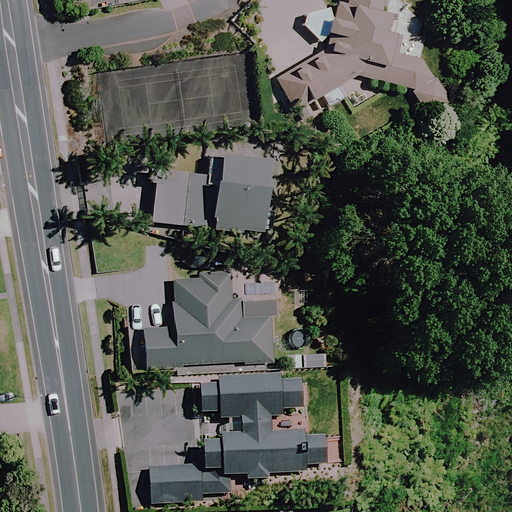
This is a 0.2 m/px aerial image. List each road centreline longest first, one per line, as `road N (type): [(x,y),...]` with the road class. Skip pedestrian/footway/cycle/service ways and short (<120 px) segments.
road 1 (secondary): [(9,41),(80,511)]
road 2 (residential): [(9,41),(181,17),(218,0)]
